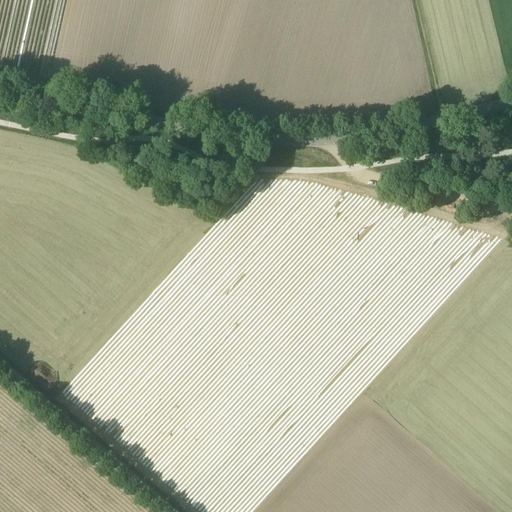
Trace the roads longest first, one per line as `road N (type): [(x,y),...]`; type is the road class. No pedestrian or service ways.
road 1 (tertiary): [(0,89),(274,137),(339,135),(511,94)]
road 2 (unclassified): [(168,511),(0,364)]
road 3 (track): [(339,135),(511,196)]
